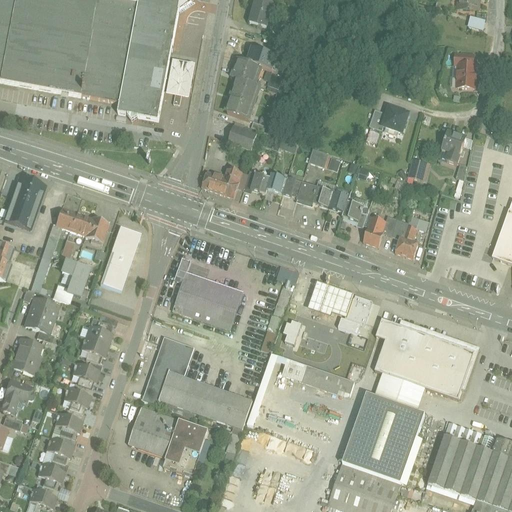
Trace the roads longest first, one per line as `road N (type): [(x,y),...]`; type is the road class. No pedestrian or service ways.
road 1 (secondary): [(174,206),(511,323)]
road 2 (residential): [(85,483),(174,206)]
road 3 (residential): [(174,206),(196,144),(221,0)]
road 4 (secondary): [(0,146),(174,206)]
road 5 (residential): [(499,0),(481,118),(486,131),(511,140)]
